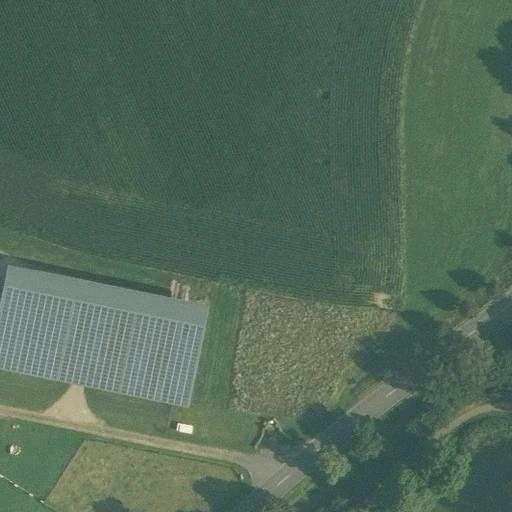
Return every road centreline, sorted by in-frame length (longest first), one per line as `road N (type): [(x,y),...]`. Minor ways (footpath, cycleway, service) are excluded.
road 1 (tertiary): [(511,301),(246,511)]
road 2 (track): [(0,410),(291,474)]
